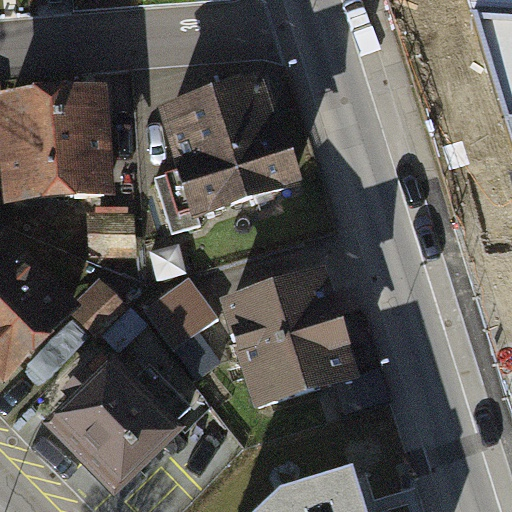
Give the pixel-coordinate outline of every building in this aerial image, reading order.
[(511,0),(466,0),(511,143),(511,0)] [(267,92),(175,120),(189,169),(158,179),(176,237),(204,228),(199,212),(295,183),(267,92)] [(108,95),(5,104),(13,201),(116,193),(108,95)] [(0,366),(10,377),(76,312),(11,245),(4,252),(0,247),(0,366)] [(326,280),(237,308),(268,404),(357,376),(349,351),(355,349),(341,304),(334,306),(326,280)] [(221,320),(191,281),(146,313),(178,352),(221,320)] [(108,287),(80,315),(100,334),(127,306),(108,287)] [(84,407),(63,429),(126,490),(180,435),(174,429),(194,409),(153,368),(132,389),(105,363),(73,396),(84,407)] [(280,505),(273,511),(363,511),(354,484),(280,505)]
